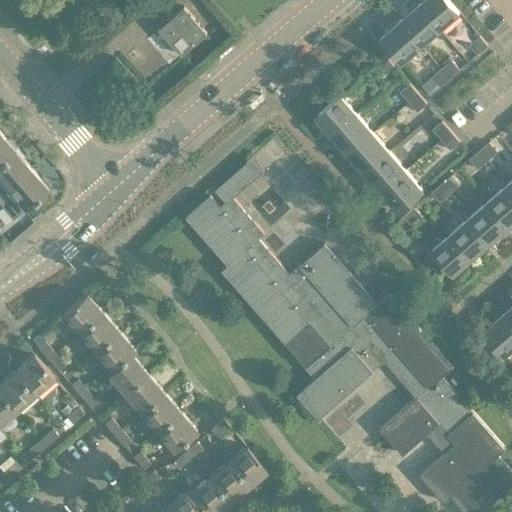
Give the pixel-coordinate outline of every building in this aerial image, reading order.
[(439,27),(458,10),(449,0),(422,0),(419,3),(439,27)] [(420,43),(439,27),(419,3),(400,20),(420,43)] [(181,54),(207,32),(184,6),(158,28),(181,54)] [(401,60),(420,43),(400,20),(381,36),(401,60)] [(477,52),(487,43),(479,34),(469,43),(477,52)] [(385,73),(394,64),(385,54),(376,63),(385,73)] [(450,76),(460,68),(451,58),(441,67),(450,76)] [(440,85),(450,76),(441,67),(431,75),(440,85)] [(409,100),(418,92),(410,82),(400,91),(409,100)] [(417,110),(427,102),(418,92),(409,100),(417,110)] [(333,133),(356,113),(340,94),(316,114),(333,133)] [(349,152),(373,132),(356,113),(333,133),(349,152)] [(441,138),(451,130),(442,120),(433,128),(441,138)] [(0,159),(14,147),(0,130),(0,159)] [(450,148),(460,140),(451,130),(441,138),(450,148)] [(365,171),(389,150),(373,132),(349,152),(365,171)] [(488,159),(498,150),(489,140),(479,149),(488,159)] [(0,192),(30,166),(14,147),(0,159),(0,192)] [(478,168),(488,159),(479,149),(469,158),(478,168)] [(382,190),(405,169),(389,150),(365,171),(382,190)] [(23,207),(47,186),(30,166),(0,192),(0,201),(2,204),(13,195),(23,207)] [(398,209),(422,188),(405,169),(382,190),(398,209)] [(450,192),(460,183),(451,173),(441,182),(450,192)] [(440,201),(450,192),(441,182),(431,191),(440,201)] [(510,223),(511,220),(511,187),(508,182),(489,199),(510,223)] [(232,195),(220,206),(210,193),(186,214),(228,262),(221,268),(285,342),(304,365),(315,377),(297,393),(318,417),(385,358),(407,383),(416,394),(379,427),(402,453),(403,452),(402,451),(425,430),(444,451),(420,473),(421,473),(444,498),(443,499),(444,500),(452,493),(468,511),(478,511),(511,482),(511,469),(497,453),(505,446),(441,374),(452,364),(387,291),(376,301),(325,242),(289,273),(258,237),(264,232),(232,195)] [(491,239),(510,223),(489,199),(470,215),(491,239)] [(412,224),(422,216),(414,206),(404,215),(412,224)] [(472,256),(491,239),(470,215),(451,232),(472,256)] [(453,272),(472,256),(451,232),(432,248),(453,272)] [(1,233),(0,233),(0,247),(1,249),(9,242),(1,233)] [(379,277),(373,283),(381,292),(387,286),(379,277)] [(102,311),(86,292),(85,292),(62,312),(79,331),(102,311)] [(511,324),(511,303),(501,313),(511,324)] [(95,350),(118,329),(102,311),(79,331),(95,350)] [(504,354),(511,346),(511,324),(501,313),(482,329),(504,354)] [(112,369),(130,353),(135,348),(118,329),(95,350),(112,369)] [(48,358),(55,352),(44,340),(38,346),(48,358)] [(58,370),(65,364),(55,352),(48,358),(58,370)] [(35,392),(54,376),(34,353),(15,369),(35,392)] [(124,392),(147,371),(130,353),(112,369),(107,373),(124,392)] [(0,390),(16,409),(35,392),(15,369),(0,382),(0,390)] [(140,411),(163,390),(147,371),(124,392),(140,411)] [(81,396),(88,390),(78,379),(71,384),(81,396)] [(0,423),(16,409),(0,390),(0,423)] [(91,408),(98,402),(88,390),(81,396),(91,408)] [(157,430),(180,409),(163,390),(140,411),(157,430)] [(59,408),(66,416),(79,405),(71,397),(59,408)] [(72,422),(84,412),(79,405),(66,416),(72,422)] [(173,448),(196,428),(180,409),(157,430),(173,448)] [(114,434),(121,428),(110,417),(104,422),(114,434)] [(216,434),(228,424),(223,418),(211,428),(216,434)] [(46,445),(58,434),(52,428),(40,438),(46,445)] [(124,446),(131,440),(121,428),(114,434),(124,446)] [(34,455),(46,445),(40,438),(28,449),(34,455)] [(202,446),(197,440),(196,439),(184,450),(190,457),(202,446)] [(247,484),(266,468),(246,444),(227,461),(247,484)] [(143,468),(149,462),(139,450),(132,455),(143,468)] [(178,467),(190,457),(184,450),(172,460),(178,467)] [(8,477),(20,467),(15,460),(3,471),(8,477)] [(228,500),(247,484),(227,461),(208,477),(228,500)] [(146,486),(158,476),(152,469),(140,479),(146,486)] [(0,484),(8,477),(3,471),(0,473),(0,484)] [(214,511),(228,500),(208,477),(189,494),(203,511),(214,511)] [(134,496),(146,486),(140,479),(129,490),(134,496)] [(203,511),(189,494),(184,489),(166,505),(171,511),(203,511)] [(103,511),(116,511),(121,508),(115,501),(103,511)]
